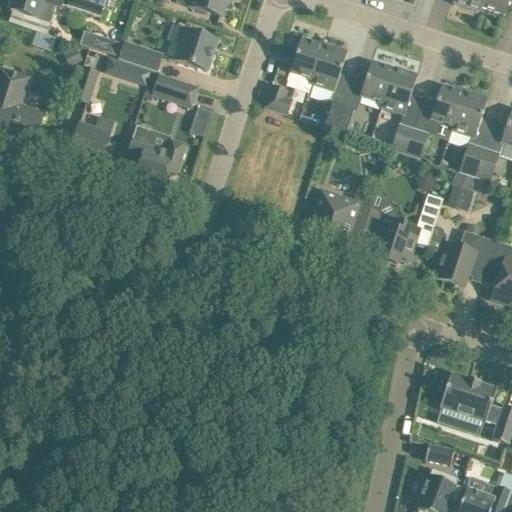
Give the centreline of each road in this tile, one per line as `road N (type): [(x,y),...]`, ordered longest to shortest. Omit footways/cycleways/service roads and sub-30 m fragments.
road 1 (residential): [(192,251),(277,0)]
road 2 (residential): [(416,326),(192,251)]
road 3 (residential): [(309,0),(511,66)]
road 4 (track): [(303,511),(370,310)]
road 5 (residential): [(192,251),(0,187)]
road 6 (residential): [(374,511),(416,326)]
